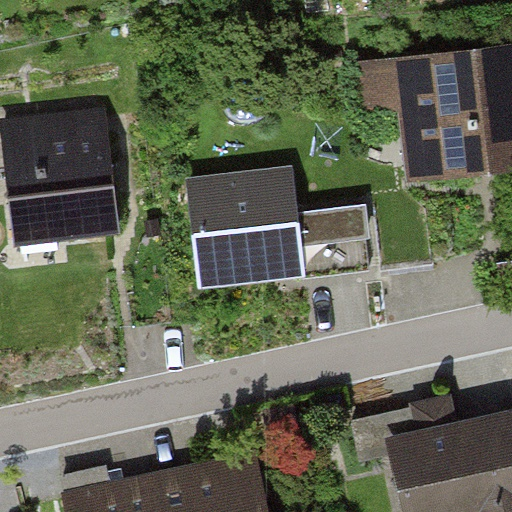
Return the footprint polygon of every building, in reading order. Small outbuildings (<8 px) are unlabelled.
[(511,161),(511,45),(363,74),(371,115),(411,107),(425,178),(511,161)] [(125,120),(14,128),(21,230),(131,223),(125,120)] [(294,151),(183,163),(197,285),(308,273),(294,151)] [(420,409),(359,423),(366,456),(396,449),(409,511),(511,511),(511,417),(455,431),(452,415),(423,422),(420,409)] [(195,484),(162,491),(166,511),(266,511),(254,456),(192,470),(195,484)] [(107,467),(66,476),(73,511),(166,511),(162,491),(127,499),(124,485),(111,488),(107,467)]
